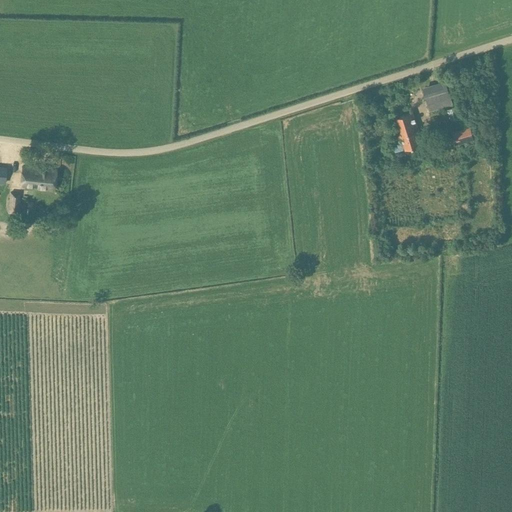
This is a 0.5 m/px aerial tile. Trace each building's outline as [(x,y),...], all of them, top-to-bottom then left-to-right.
[(423,87),(430,111),(453,104),(446,80),(423,87)] [(400,139),(392,141),(396,152),(406,148),(406,149),(421,144),(417,131),(419,130),(413,112),(393,118),(400,139)] [(436,129),(448,125),(445,116),(433,119),(436,129)] [(469,128),(451,133),(453,141),(454,145),(472,140),(471,136),(469,128)] [(20,185),(54,189),(56,169),(22,166),(20,185)] [(18,213),(20,193),(10,192),(7,212),(18,213)]
